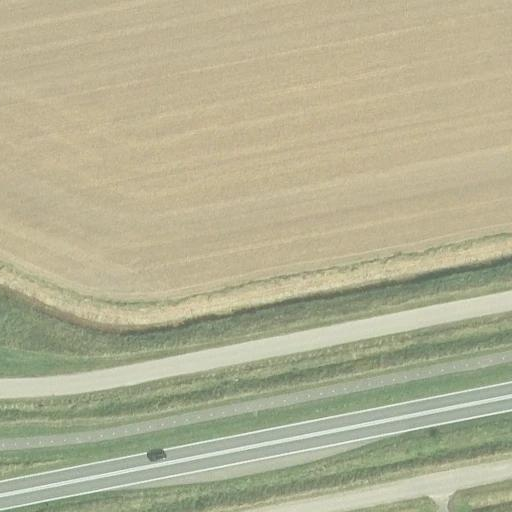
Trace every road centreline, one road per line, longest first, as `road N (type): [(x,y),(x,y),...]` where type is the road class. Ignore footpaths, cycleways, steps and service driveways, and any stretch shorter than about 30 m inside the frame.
road 1 (trunk): [(0,491),(511,389)]
road 2 (unclassified): [(0,389),(78,385),(511,301)]
road 3 (unclassified): [(292,511),(511,469)]
